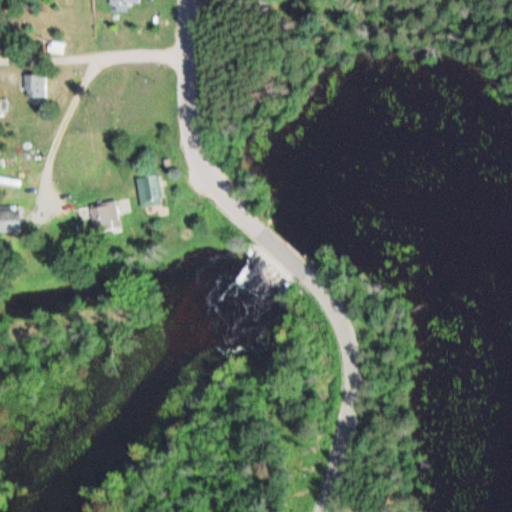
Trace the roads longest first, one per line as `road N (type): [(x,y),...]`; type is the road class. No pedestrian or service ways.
road 1 (tertiary): [(321,511),(347,432),(347,337),(334,306),(205,171),(189,112),(186,0)]
road 2 (residential): [(188,57),(0,55)]
